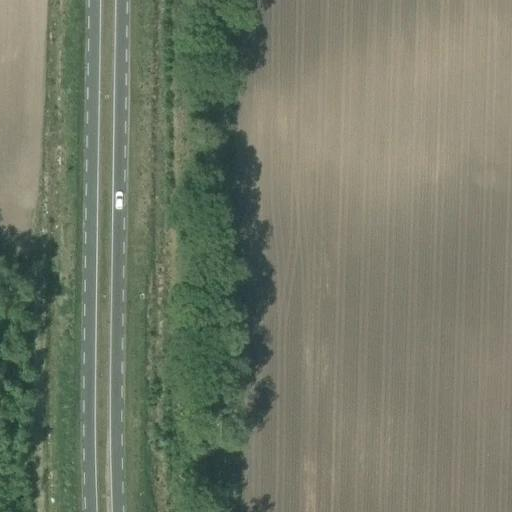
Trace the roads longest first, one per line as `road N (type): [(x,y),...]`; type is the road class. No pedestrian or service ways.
road 1 (track): [(212,511),(222,0)]
road 2 (primary): [(116,511),(120,0)]
road 3 (primary): [(94,0),(90,511)]
